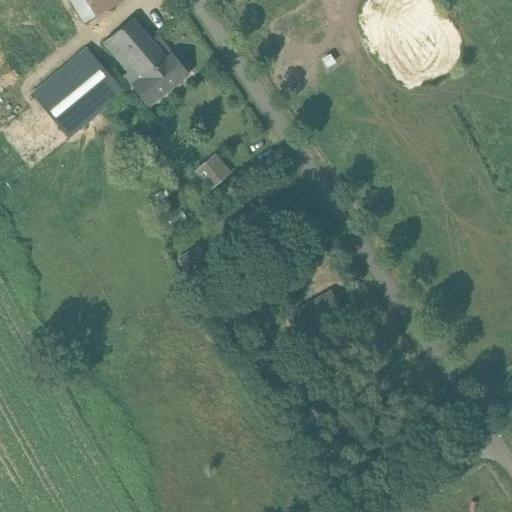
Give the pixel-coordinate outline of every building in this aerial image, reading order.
[(70,0),(84,22),(95,16),(121,0),(70,0)] [(133,18),(117,30),(103,42),(135,82),(131,86),(148,107),(189,74),(171,52),(165,57),(133,18)] [(86,48),(32,93),(69,137),(122,93),(86,48)] [(213,186),(227,168),(210,154),(196,171),(213,186)] [(260,238),(277,227),(262,206),(246,217),(260,238)] [(192,281),(212,268),(198,246),(178,259),(192,281)] [(331,295),(314,306),(290,321),(301,338),(342,312),(331,295)]
